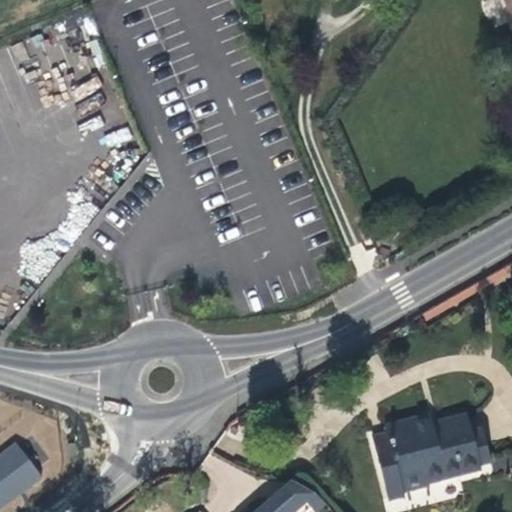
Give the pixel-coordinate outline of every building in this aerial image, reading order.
[(511,0),(499,0),(511,29),(511,0)] [(382,495),(397,492),(396,489),(422,483),(421,478),(473,465),(473,459),(482,457),(475,425),(464,428),(459,411),(426,419),(424,410),(378,422),(380,429),(365,433),(382,495)] [(0,509),(46,475),(19,439),(0,452),(0,509)] [(298,484),(283,477),(281,478),(303,503),(306,508),(318,497),(298,484)] [(293,511),(303,503),(281,478),(262,495),(276,511),(283,506),(287,511),(293,511)] [(276,511),(262,495),(243,511),(193,511),(191,508),(186,511),(287,511),(283,506),(276,511)]
